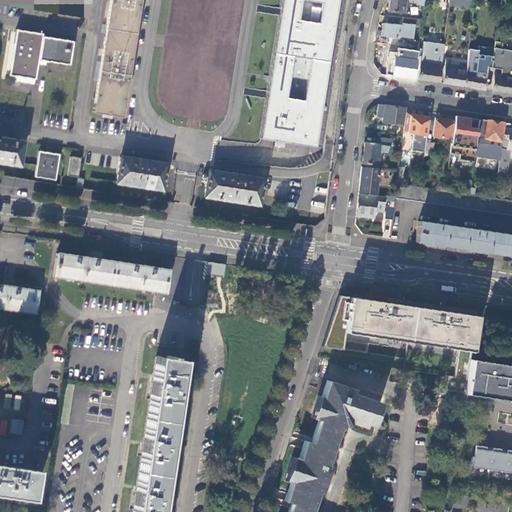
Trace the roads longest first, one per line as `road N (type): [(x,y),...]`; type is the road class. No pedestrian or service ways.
road 1 (residential): [(250,511),(334,266)]
road 2 (primary): [(86,217),(135,235),(334,266)]
road 3 (primary): [(336,250),(86,217)]
road 4 (primary): [(334,266),(511,293)]
road 5 (primary): [(511,276),(336,250)]
road 6 (residential): [(357,85),(336,250)]
road 7 (residential): [(511,108),(357,85)]
